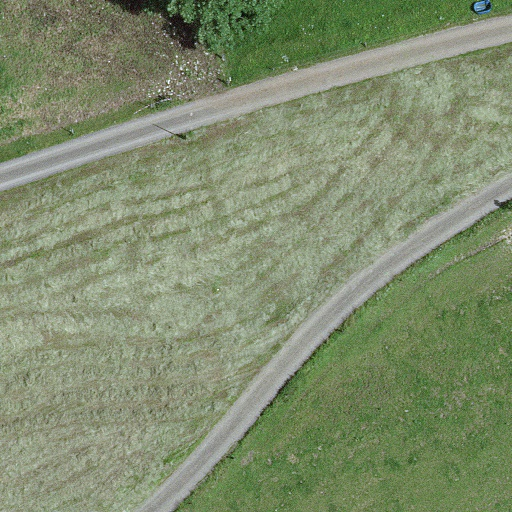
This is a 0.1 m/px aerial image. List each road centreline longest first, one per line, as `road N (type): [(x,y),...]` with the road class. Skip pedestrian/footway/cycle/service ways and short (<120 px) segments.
road 1 (unclassified): [(0,177),(312,79),(511,28)]
road 2 (unclassified): [(151,511),(336,307),(427,233),(511,179)]
